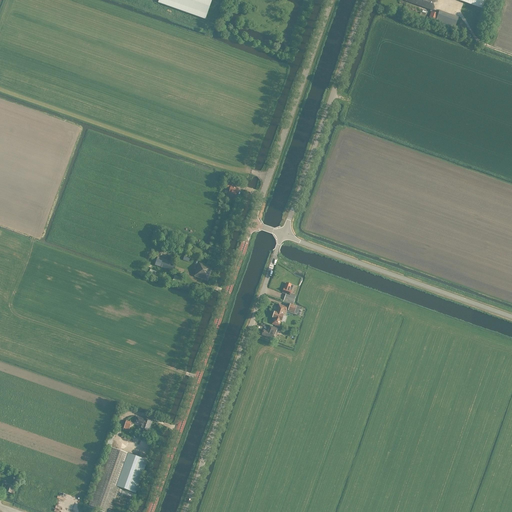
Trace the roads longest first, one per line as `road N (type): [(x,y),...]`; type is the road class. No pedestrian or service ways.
road 1 (tertiary): [(151,511),(251,223)]
road 2 (unclassified): [(185,511),(282,234)]
road 3 (unclassified): [(282,234),(365,0)]
road 4 (unclassified): [(511,316),(282,234)]
road 5 (tertiary): [(251,223),(330,0)]
